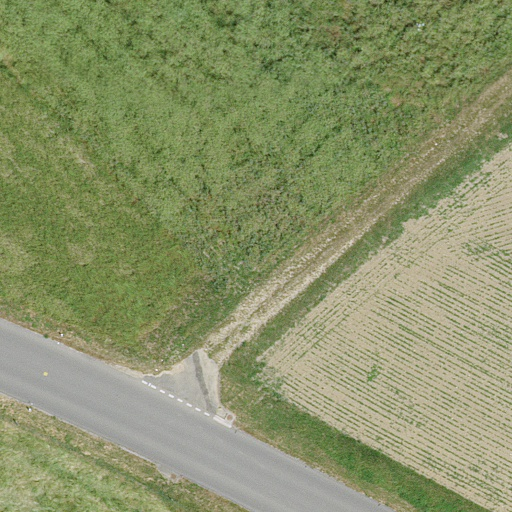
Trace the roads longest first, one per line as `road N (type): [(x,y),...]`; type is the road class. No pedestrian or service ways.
road 1 (track): [(148,430),(236,334),(511,103)]
road 2 (tertiary): [(318,511),(0,359)]
